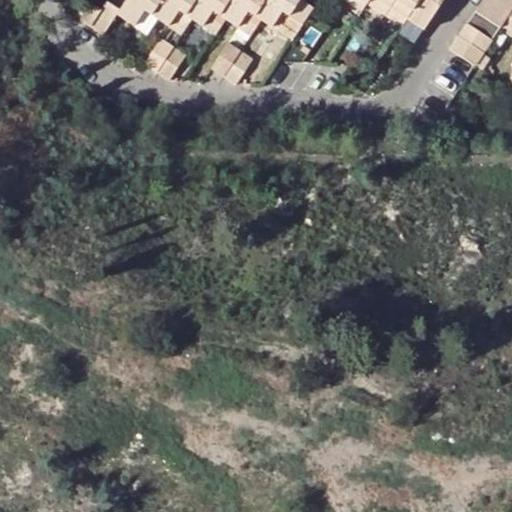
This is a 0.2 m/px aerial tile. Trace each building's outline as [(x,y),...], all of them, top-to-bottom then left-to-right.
[(150,16),(160,0),(124,0),(118,10),(114,15),(133,26),(139,17),(143,11),(150,16)] [(184,16),(194,0),(160,0),(150,16),(167,27),(174,17),(177,12),(184,16)] [(219,16),(229,0),(194,0),(184,16),(201,27),(208,16),(211,11),(219,16)] [(253,17),(264,0),(229,0),(219,16),(237,28),(243,19),(247,13),(253,17)] [(264,0),(253,17),(270,28),(282,12),(287,16),(298,0),(264,0)] [(298,0),(287,16),(300,24),(311,8),(298,0)] [(365,4),(359,0),(343,0),(360,11),(365,4)] [(376,0),(367,0),(365,4),(383,15),(388,8),(376,0)] [(376,0),(388,8),(393,0),(376,0)] [(405,19),(417,0),(393,0),(388,8),(405,19)] [(441,0),(417,0),(405,19),(421,30),(433,12),(441,0)] [(481,0),(474,11),(485,19),(498,0),(481,0)] [(498,0),(485,19),(498,28),(511,7),(511,2),(508,0),(498,0)] [(84,1),(73,17),(88,28),(100,11),(84,1)] [(100,36),(114,15),(118,10),(106,2),(100,11),(88,28),(100,36)] [(511,7),(498,28),(510,37),(511,33),(511,7)] [(388,8),(383,15),(399,27),(405,19),(388,8)] [(474,11),(465,25),(490,41),(498,28),(485,19),(474,11)] [(208,16),(201,27),(214,36),(221,25),(208,16)] [(139,17),(133,26),(145,35),(152,25),(139,17)] [(174,17),(167,27),(179,35),(186,25),(174,17)] [(243,19),(237,28),(249,36),(255,26),(243,19)] [(405,19),(399,27),(416,38),(421,30),(405,19)] [(490,41),(465,25),(457,37),(481,53),(490,41)] [(416,38),(399,27),(395,33),(412,45),(416,38)] [(309,30),(301,41),(310,47),(318,35),(309,30)] [(481,53),(457,37),(448,50),(472,67),(481,53)] [(143,64),(155,72),(172,47),(160,39),(143,64)] [(226,43),(210,69),(222,77),(239,52),(226,43)] [(184,55),(172,47),(155,72),(167,80),(184,55)] [(250,59),(239,52),(222,77),(234,85),(250,59)]
